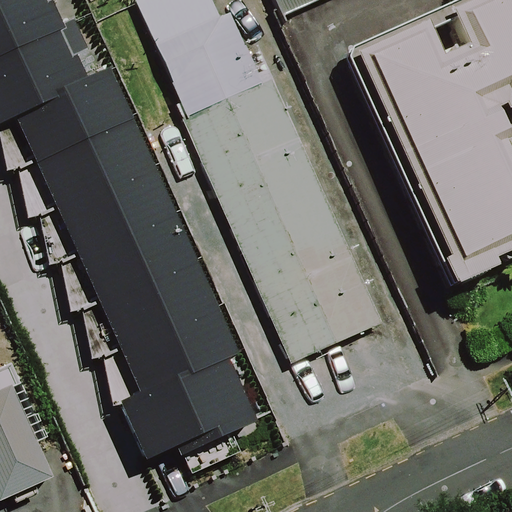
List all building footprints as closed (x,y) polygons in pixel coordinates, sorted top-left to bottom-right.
[(61,0),(0,0),(0,117),(94,79),(61,0)] [(235,65),(207,0),(146,0),(127,8),(279,371),(369,333),(253,57),(235,65)] [(265,0),(275,23),(325,0),(265,0)] [(511,0),(482,0),(440,19),(416,30),(341,64),(445,294),(511,263),(511,167),(491,122),(500,118),(511,112),(511,0)] [(110,92),(9,135),(121,389),(99,420),(129,489),(260,433),(110,92)] [(0,506),(38,492),(0,393),(0,506)]
